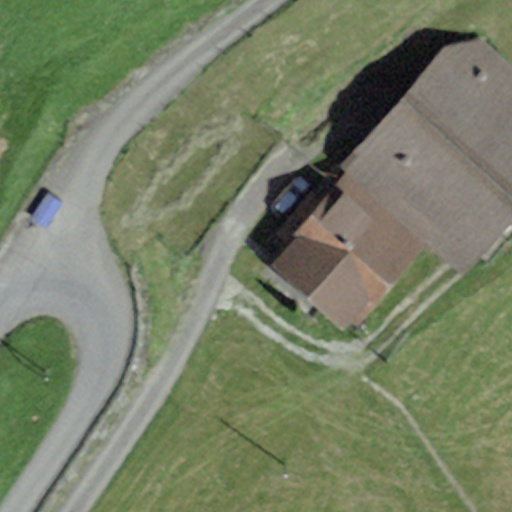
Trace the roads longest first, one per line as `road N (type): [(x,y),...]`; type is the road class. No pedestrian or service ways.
road 1 (residential): [(14,511),(91,388),(102,331),(82,285),(30,253),(0,305)]
road 2 (track): [(207,286),(296,342),(349,357),(375,347),(458,267)]
